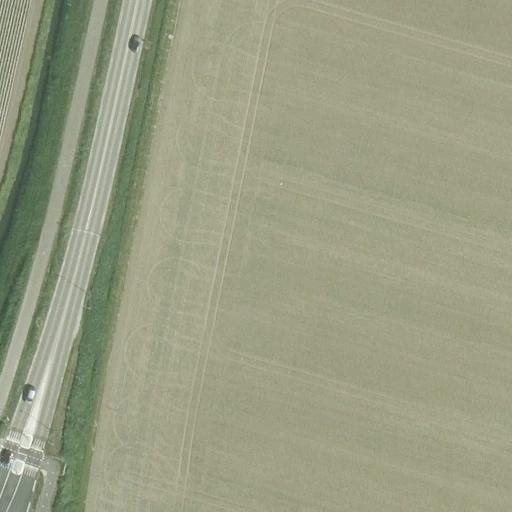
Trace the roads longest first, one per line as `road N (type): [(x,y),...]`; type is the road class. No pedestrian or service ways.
road 1 (secondary): [(18,511),(86,235)]
road 2 (secondary): [(86,235),(0,481)]
road 3 (secondary): [(86,235),(137,0)]
